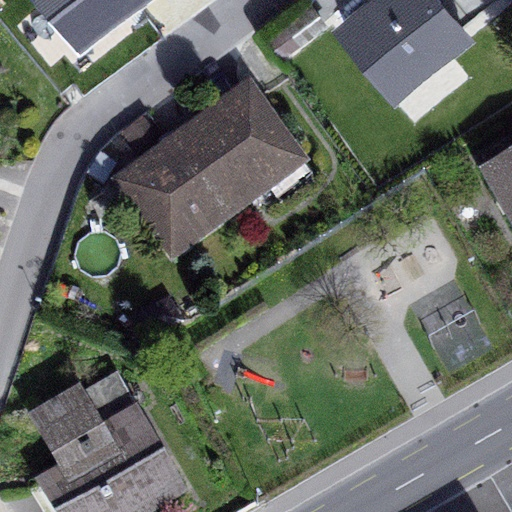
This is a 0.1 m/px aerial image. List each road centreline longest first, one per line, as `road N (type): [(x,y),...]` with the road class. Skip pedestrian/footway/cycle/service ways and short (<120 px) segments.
road 1 (residential): [(254,0),(99,111),(72,145),(50,182),(0,336)]
road 2 (residential): [(511,422),(360,511)]
